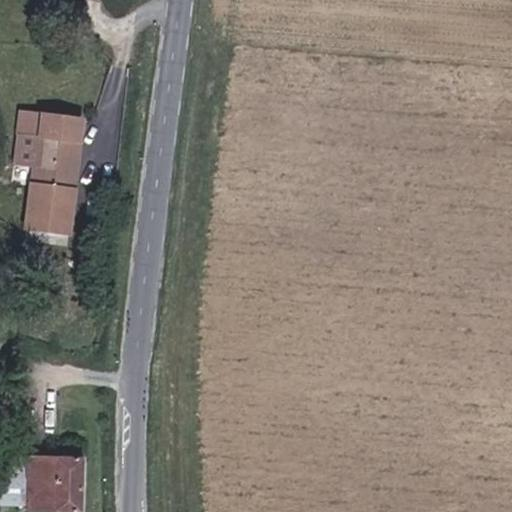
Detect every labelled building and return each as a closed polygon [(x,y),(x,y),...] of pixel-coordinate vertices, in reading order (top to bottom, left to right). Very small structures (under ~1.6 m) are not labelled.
[(29,138),(29,117),(16,117),(15,137),(29,138)] [(77,235),(82,119),(29,117),(29,138),(38,139),(33,234),(77,235)] [(25,405),(57,405),(56,385),(26,384),(25,405)] [(26,493),(28,456),(0,454),(0,491),(7,492),(26,493)] [(83,511),(86,457),(28,456),(26,493),(7,492),(7,505),(28,506),(28,511),(83,511)]
